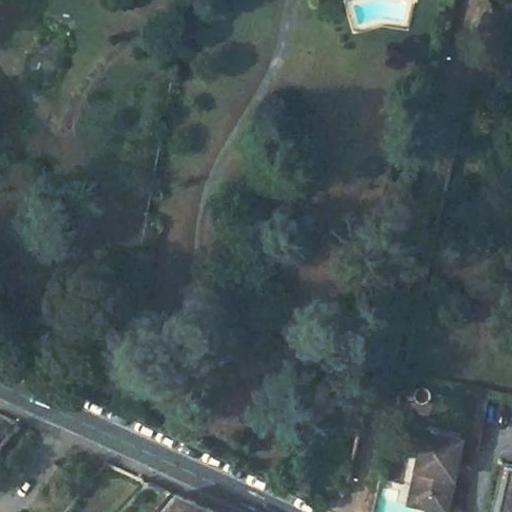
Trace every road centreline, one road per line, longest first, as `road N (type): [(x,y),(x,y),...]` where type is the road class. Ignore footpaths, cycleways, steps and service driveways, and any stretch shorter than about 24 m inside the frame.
road 1 (unclassified): [(355,511),(471,0)]
road 2 (residential): [(0,376),(279,511)]
